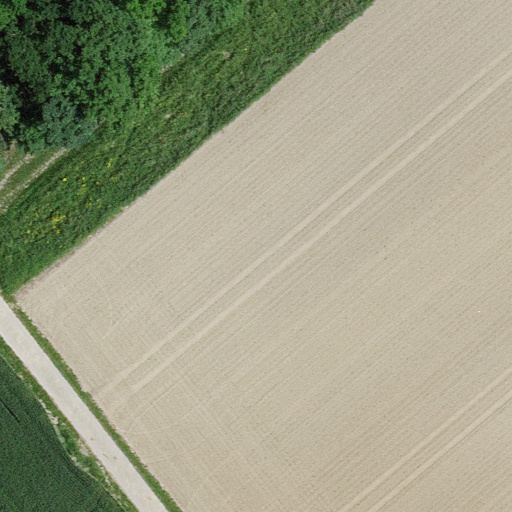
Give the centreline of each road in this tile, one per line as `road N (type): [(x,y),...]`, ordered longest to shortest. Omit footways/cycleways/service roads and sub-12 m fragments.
road 1 (track): [(0,201),(238,0)]
road 2 (track): [(145,511),(0,327)]
